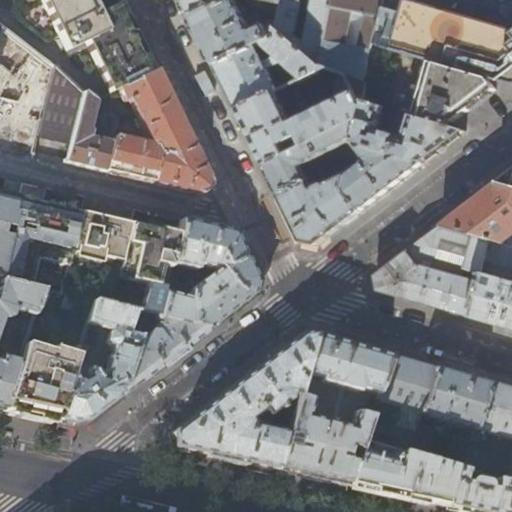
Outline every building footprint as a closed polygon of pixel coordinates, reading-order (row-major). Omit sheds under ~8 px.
[(39,0),(65,53),(84,44),(108,94),(117,90),(153,72),(138,42),(120,3),(97,14),(89,0),(39,0)] [(261,0),(261,1),(281,5),(281,0),(184,0),(193,18),(213,10),(215,13),(231,5),(228,0),(261,0)] [(281,0),(281,5),(279,19),(277,31),(320,67),(333,0),(313,0),(304,44),(295,36),(301,0),(281,0)] [(385,0),(333,0),(320,67),(345,75),(367,83),(375,47),(385,0)] [(511,15),(510,17),(506,21),(503,22),(502,26),(407,0),(406,0),(396,53),(488,79),(497,90),(498,82),(511,85),(511,15)] [(237,3),(231,5),(215,13),(213,10),(193,18),(205,42),(217,66),(275,39),(277,31),(279,19),(251,32),(237,3)] [(320,67),(277,31),(275,39),(217,66),(228,89),(239,112),(288,89),(286,84),(278,88),(269,71),(282,65),(297,78),(291,81),(294,86),(319,74),(320,67)] [(396,53),(375,47),(367,83),(363,101),(365,101),(365,102),(382,107),(400,113),(448,127),(449,126),(466,114),(497,90),(488,79),(396,53)] [(345,75),(320,67),(319,74),(294,86),(288,89),(239,112),(246,126),(259,153),(266,168),(360,122),(365,102),(365,101),(363,101),(361,106),(345,75)] [(153,72),(117,90),(123,102),(125,101),(126,103),(128,102),(151,148),(154,149),(158,156),(168,157),(190,149),(181,129),(163,93),(153,72)] [(93,103),(82,94),(64,163),(83,167),(105,173),(112,138),(116,120),(102,109),(98,127),(103,128),(102,136),(104,142),(94,139),(88,144),(84,140),(87,138),(89,130),(87,129),(93,103)] [(375,133),(382,107),(365,102),(360,122),(356,142),(356,145),(425,164),(439,153),(465,133),(462,131),(448,127),(400,113),(396,124),(408,127),(405,140),(384,134),(383,136),(375,133)] [(356,142),(360,122),(266,168),(273,181),(280,197),(311,181),(304,167),(309,164),(312,170),(316,168),(313,163),(356,142)] [(117,139),(112,138),(105,173),(133,180),(197,195),(207,184),(198,164),(190,149),(168,157),(158,156),(154,149),(151,148),(117,141),(117,139)] [(425,164),(356,145),(355,146),(367,161),(365,165),(350,176),(347,192),(361,213),(387,194),(425,164)] [(315,188),(311,181),(280,197),(292,221),(303,243),(318,246),(341,229),(361,213),(347,192),(350,176),(351,167),(342,171),(344,176),(333,182),(331,178),(324,181),(326,185),(318,189),(315,188)] [(511,172),(497,184),(511,188),(511,172)] [(511,188),(497,184),(482,196),(442,226),(492,241),(511,246),(511,188)] [(0,280),(2,281),(17,213),(14,212),(18,198),(0,194),(0,280)] [(48,206),(18,198),(14,212),(17,213),(2,281),(39,290),(59,294),(80,213),(48,206)] [(100,218),(80,213),(59,294),(39,290),(31,315),(20,354),(3,411),(27,417),(55,423),(71,369),(81,335),(91,303),(109,307),(116,279),(130,225),(100,218)] [(244,259),(232,234),(210,228),(180,222),(177,236),(157,319),(207,331),(229,314),(252,296),(255,281),(244,259)] [(152,230),(130,225),(116,279),(144,286),(138,314),(142,315),(157,319),(177,236),(152,230)] [(470,318),(492,241),(442,226),(431,235),(376,277),(379,292),(428,306),(470,318)] [(511,246),(492,241),(470,318),(495,325),(511,329),(511,282),(488,276),(492,263),(511,268),(511,246)] [(39,290),(2,281),(0,280),(0,410),(3,411),(20,354),(13,352),(10,360),(0,357),(0,358),(0,319),(4,320),(8,318),(10,312),(9,309),(9,308),(31,315),(39,290)] [(131,312),(109,307),(91,303),(81,335),(104,341),(108,349),(99,378),(97,377),(92,370),(86,369),(85,372),(71,369),(55,423),(63,425),(71,426),(86,423),(102,411),(119,398),(136,337),(125,334),(131,312)] [(207,331),(157,319),(142,315),(140,323),(147,325),(147,324),(153,326),(151,329),(143,336),(143,341),(136,337),(119,398),(164,363),(207,331)] [(313,335),(311,334),(297,337),(262,364),(170,434),(174,449),(232,461),(275,471),(295,398),(302,375),(313,335)] [(336,342),(313,335),(302,375),(319,379),(318,383),(356,392),(357,390),(376,395),(389,357),(372,352),(336,342)] [(389,356),(389,357),(376,395),(374,401),(420,414),(434,370),(411,363),(389,356)] [(461,378),(434,370),(420,414),(473,430),(487,385),(461,378)] [(511,392),(508,391),(487,385),(473,430),(470,441),(470,442),(476,443),(476,441),(486,444),(488,434),(511,440),(511,392)] [(310,402),(295,398),(275,471),(310,478),(348,486),(367,421),(370,412),(354,408),(353,413),(352,413),(348,430),(306,418),(310,402)] [(413,436),(367,421),(348,486),(363,490),(418,502),(443,507),(450,470),(445,469),(423,463),(406,458),(413,436)] [(416,425),(413,436),(406,458),(423,463),(432,430),(416,425)] [(468,449),(470,442),(470,441),(454,436),(445,469),(450,470),(461,473),(468,449)] [(510,461),(468,449),(461,473),(462,473),(493,482),(503,485),(510,461)] [(511,511),(511,454),(510,461),(503,485),(497,511),(511,511)] [(461,473),(450,470),(443,507),(465,511),(497,511),(503,485),(493,482),(491,491),(485,490),(486,489),(486,488),(485,487),(485,485),(484,485),(484,484),(483,483),(482,483),(472,481),(470,481),(469,481),(468,482),(467,482),(467,483),(466,484),(466,485),(459,483),(462,473),(461,473)]
